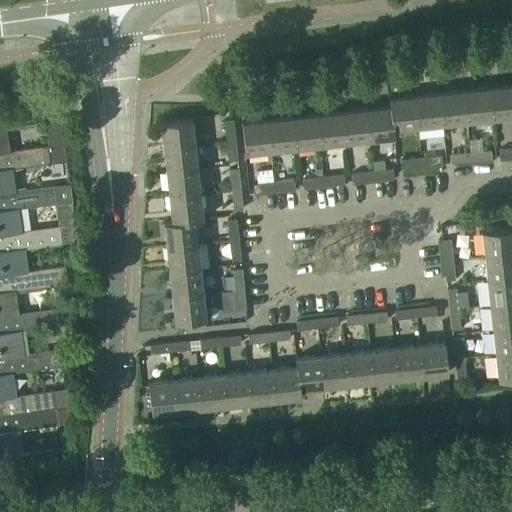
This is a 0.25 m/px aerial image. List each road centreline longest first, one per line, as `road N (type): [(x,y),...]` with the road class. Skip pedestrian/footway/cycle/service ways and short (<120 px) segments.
road 1 (tertiary): [(106,511),(118,253),(108,81)]
road 2 (residential): [(231,509),(511,481)]
road 3 (residential): [(400,209),(406,275),(285,288),(278,222)]
road 4 (residential): [(278,222),(400,209)]
road 5 (residential): [(511,177),(462,182),(444,205),(400,209)]
